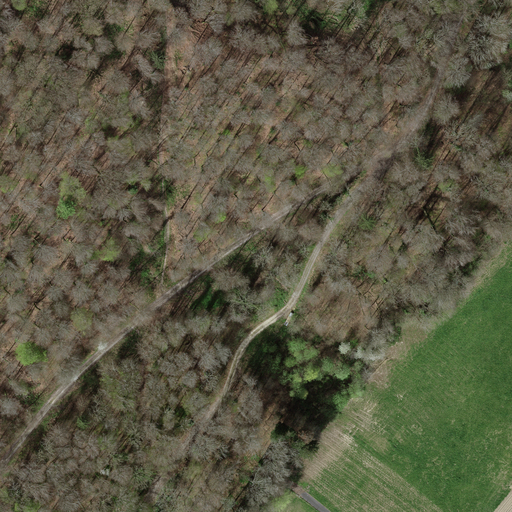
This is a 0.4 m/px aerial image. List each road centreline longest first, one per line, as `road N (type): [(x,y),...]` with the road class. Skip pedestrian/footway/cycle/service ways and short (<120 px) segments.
road 1 (track): [(0,470),(58,398),(156,303),(411,136),(470,0)]
road 2 (track): [(386,156),(334,218),(312,276),(233,360),(201,428),(147,504)]
